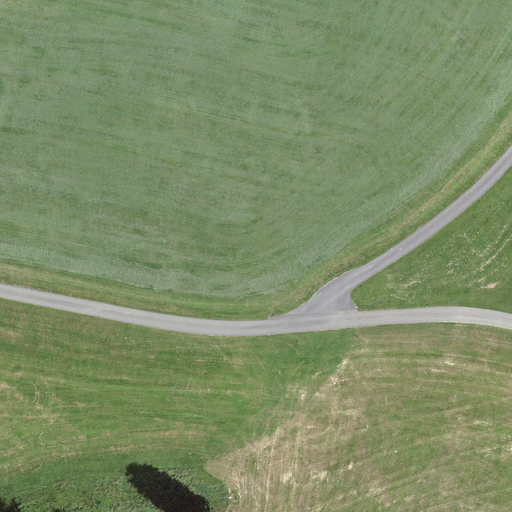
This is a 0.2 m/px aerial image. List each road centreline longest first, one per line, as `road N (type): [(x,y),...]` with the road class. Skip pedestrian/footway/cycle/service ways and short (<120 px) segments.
road 1 (unclassified): [(0,293),(246,332),(468,315),(511,324)]
road 2 (track): [(320,326),(330,297),(490,181),(511,152)]
